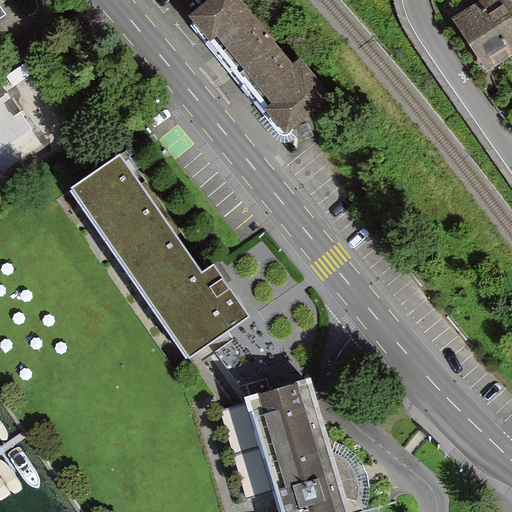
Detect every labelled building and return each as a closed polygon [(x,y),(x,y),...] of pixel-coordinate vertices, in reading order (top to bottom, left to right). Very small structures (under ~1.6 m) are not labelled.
[(236,0),(215,0),(188,22),(208,47),(216,41),(270,108),(262,114),(283,140),(331,101),(299,62),(292,67),(236,0)] [(511,13),(503,0),(471,0),(449,15),(484,72),(511,54),(511,13)] [(44,145),(4,88),(0,90),(0,162),(7,171),(44,145)] [(62,195),(180,367),(244,323),(209,272),(198,280),(128,178),(141,170),(128,151),(62,195)] [(247,405),(223,412),(251,511),(340,511),(305,389),(267,399),(263,385),(243,391),(247,405)]
